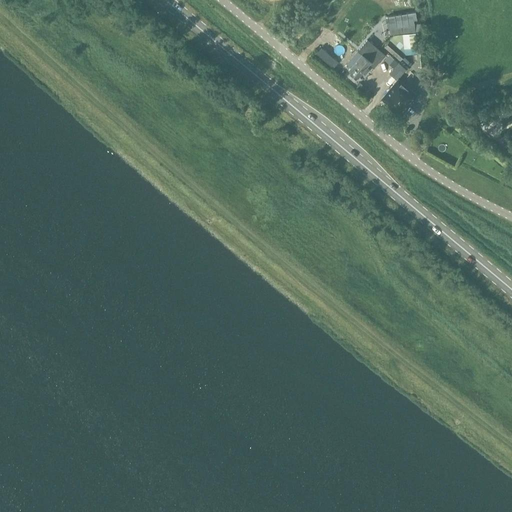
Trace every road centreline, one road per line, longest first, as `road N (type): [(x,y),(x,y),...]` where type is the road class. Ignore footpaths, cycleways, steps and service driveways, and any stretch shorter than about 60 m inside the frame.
road 1 (primary): [(511,290),(167,0)]
road 2 (unclassified): [(511,217),(408,158),(221,0)]
